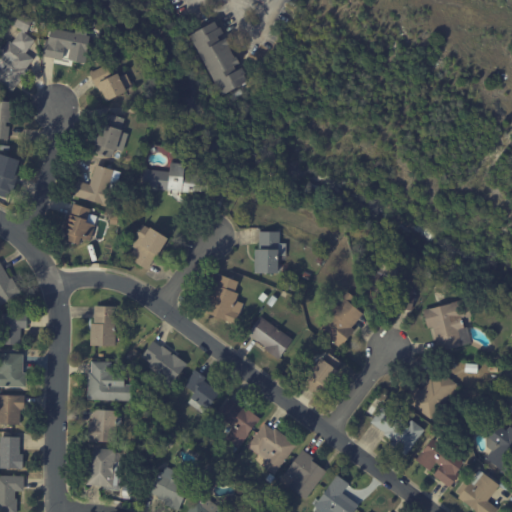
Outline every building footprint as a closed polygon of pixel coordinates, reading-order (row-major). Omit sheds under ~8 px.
[(29,34),(28,35),(39,42),(29,55),(37,60),(30,70),(32,71),(15,94),(0,82),(0,58),(12,42),(15,44),(24,31),(26,32),(17,27),(24,14),(37,21),(31,34),(29,34)] [(227,95),(193,35),(219,21),(223,28),(224,27),(234,44),(232,45),(239,57),(240,57),(244,63),(242,64),(245,68),(246,68),(249,74),(248,75),(252,82),(227,95)] [(73,62),(70,62),(72,51),(68,50),(65,62),(45,58),(49,40),(52,41),(54,30),(78,35),(80,28),(96,31),(89,66),(73,62)] [(96,85),(92,75),(108,67),(115,81),(123,77),(124,79),(129,76),(135,88),(130,90),(133,97),(113,107),(111,105),(108,106),(99,89),(98,89),(96,85)] [(241,98),(237,93),(244,88),(248,94),(241,98)] [(0,104),(19,106),(17,126),(11,126),(10,128),(13,129),(12,142),(0,140),(0,104)] [(128,120),(125,132),(128,133),(122,154),(116,152),(114,160),(98,155),(110,115),(128,120)] [(0,157),(2,158),(3,156),(24,164),(14,194),(11,193),(9,200),(0,196),(0,157)] [(86,184),(92,186),(99,166),(124,175),(118,190),(123,192),(116,210),(75,195),(79,182),(86,184)] [(177,166),(193,168),(191,177),(215,180),(213,198),(183,194),(183,193),(176,192),(176,193),(165,192),(165,190),(155,188),(157,172),(175,175),(177,166)] [(99,218),(96,227),(98,227),(93,243),(87,241),(85,248),(67,242),(69,234),(66,233),(72,216),(74,216),(77,206),(95,212),(93,216),(99,218)] [(113,225),(114,217),(122,218),(121,226),(113,225)] [(158,258),(149,271),(130,258),(136,249),(132,246),(146,226),(155,232),(155,230),(173,242),(162,259),(159,257),(158,258)] [(290,256),(287,256),(287,260),(284,260),(284,274),(263,273),(258,272),(258,249),(262,250),(263,231),(284,232),(284,243),(290,243),(290,256)] [(3,261),(14,279),(16,278),(25,293),(4,307),(0,300),(0,261),(2,260),(3,261)] [(415,311),(396,306),(399,294),(394,293),(391,302),(374,297),(384,262),(405,268),(402,277),(421,282),(418,294),(420,295),(415,311)] [(304,276),(307,271),(314,274),(311,280),(304,276)] [(427,275),(430,271),(436,275),(433,280),(427,275)] [(219,287),(220,285),(222,285),(226,275),(243,282),(239,292),(243,294),(240,300),(248,304),(240,324),(209,312),(219,287)] [(294,281),(301,283),(298,292),(291,289),(294,281)] [(264,293),(270,297),(265,303),(260,299),(264,293)] [(367,315),(355,329),(359,332),(344,349),(322,331),(330,321),(325,317),(337,303),(342,307),(348,300),(346,298),(351,293),(358,299),(353,304),(367,315)] [(268,304),(274,296),(279,300),(273,307),(268,304)] [(469,316),(459,318),(462,327),(464,326),(467,335),(458,338),(461,346),(438,352),(431,327),(426,328),(421,311),(464,298),(469,316)] [(114,319),(114,346),(89,346),(89,324),(92,324),(92,306),(114,306),(114,319)] [(30,316),(30,329),(24,329),(23,345),(0,344),(0,313),(30,314),(30,316)] [(259,340),(251,334),(264,316),(297,340),(283,360),(267,348),(269,347),(259,340)] [(154,343),(159,347),(160,346),(185,364),(165,390),(157,384),(162,377),(146,366),(149,363),(140,356),(151,341),(154,343)] [(27,357),(26,373),(30,373),(29,388),(0,386),(0,353),(27,354),(27,357)] [(342,376),(333,388),(329,385),(320,397),(306,386),(314,375),(316,375),(333,353),(347,364),(342,369),(345,372),(342,376)] [(86,400),(87,372),(89,372),(90,361),(109,362),(109,373),(122,373),(121,388),(123,388),(123,401),(86,400)] [(476,373),(463,372),(464,363),(476,364),(476,373)] [(448,379),(455,384),(454,385),(460,389),(447,407),(452,410),(444,420),(434,413),(430,419),(402,399),(412,385),(420,390),(429,378),(430,380),(437,371),(448,379)] [(296,375),(301,379),(297,385),(292,380),(296,375)] [(200,381),(216,393),(204,411),(187,399),(200,381)] [(511,413),(500,404),(511,390),(511,413)] [(0,395),(27,396),(29,396),(28,410),(23,410),(23,425),(0,424),(0,395)] [(229,400),(243,411),(244,409),(258,419),(234,454),(227,449),(231,443),(211,429),(219,418),(214,415),(226,398),(229,400)] [(371,404),(376,408),(370,416),(365,412),(371,404)] [(388,444),(391,440),(382,434),(384,433),(369,423),(381,406),(407,424),(410,420),(422,430),(404,455),(388,444)] [(114,443),(85,442),(86,421),(90,421),(91,410),(116,411),(116,417),(119,417),(119,426),(115,426),(114,443)] [(511,429),(511,458),(502,472),(485,460),(491,451),(481,444),(485,440),(475,432),(486,417),(505,431),(508,427),(511,429)] [(266,426),(271,430),(272,428),(295,445),(272,474),(260,465),(264,460),(246,446),(263,424),(266,426)] [(23,450),(23,454),(27,454),(27,469),(2,469),(3,457),(2,457),(3,443),(4,443),(4,437),(11,437),(11,434),(15,434),(15,438),(24,438),(23,450)] [(450,485),(448,488),(431,475),(438,466),(435,463),(428,471),(414,460),(431,438),(462,462),(456,470),(459,473),(450,485)] [(113,450),(113,453),(118,453),(117,466),(120,467),(117,492),(102,490),(102,487),(84,485),(89,447),(113,450)] [(303,450),(314,458),(311,461),(325,471),(326,470),(328,472),(322,481),(320,480),(306,500),(288,487),(289,486),(280,479),(301,449),(303,450)] [(167,468),(176,472),(173,479),(187,485),(176,511),(162,505),(164,502),(156,499),(157,497),(146,492),(155,471),(160,473),(163,467),(167,468)] [(217,469),(222,473),(216,481),(211,477),(217,469)] [(498,484),(499,485),(487,501),(497,508),(494,511),(476,511),(457,498),(460,494),(456,491),(465,479),(470,482),(478,470),(498,484)] [(264,480),(268,473),(274,477),(270,483),(264,480)] [(0,511),(0,476),(17,476),(28,477),(28,492),(19,492),(19,499),(21,499),(20,511),(0,511)] [(347,486),(341,494),(358,506),(353,511),(320,511),(314,507),(336,476),(348,485),(347,486)] [(121,499),(121,496),(119,495),(120,487),(129,488),(128,499),(121,499)] [(253,496),(258,499),(253,506),(248,503),(253,496)] [(210,502),(223,511),(185,511),(194,500),(196,502),(198,499),(202,503),(205,499),(210,502)]
